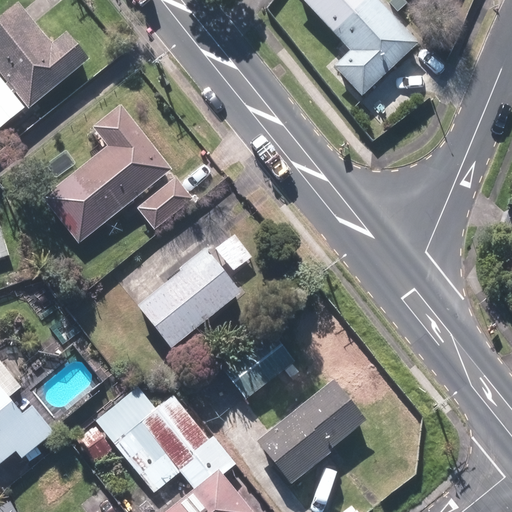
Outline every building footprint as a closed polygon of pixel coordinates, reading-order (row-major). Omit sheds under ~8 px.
[(335,68),(361,97),(418,44),(376,0),(302,0),(351,53),(335,68)] [(49,42),(16,1),(0,13),(0,74),(25,106),(87,57),(65,29),(49,42)] [(119,104),(91,125),(106,145),(64,178),(100,225),(171,169),(119,104)] [(136,208),(153,228),(191,197),(175,177),(136,208)] [(0,260),(12,256),(0,217),(0,260)] [(169,346),(239,290),(203,245),(178,266),(180,269),(135,304),(169,346)] [(268,327),(218,365),(244,398),(294,360),(268,327)] [(0,461),(15,449),(21,456),(52,429),(29,403),(20,411),(7,396),(21,384),(0,360),(0,461)] [(256,438),(290,481),(332,449),(329,446),(366,417),(335,376),(256,438)] [(135,390),(97,422),(153,490),(155,492),(180,471),(194,487),(164,511),(253,511),(221,473),(230,465),(172,394),(152,411),(135,390)] [(75,436),(91,461),(111,449),(96,424),(75,436)]
